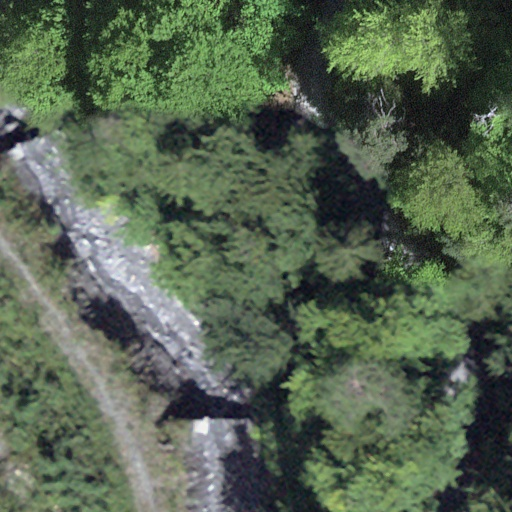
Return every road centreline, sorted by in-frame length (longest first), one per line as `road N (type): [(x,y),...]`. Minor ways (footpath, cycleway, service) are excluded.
road 1 (track): [(335,0),(317,105),(332,159),(442,309),(462,411),(457,511)]
road 2 (track): [(146,511),(142,487),(64,340),(0,252)]
